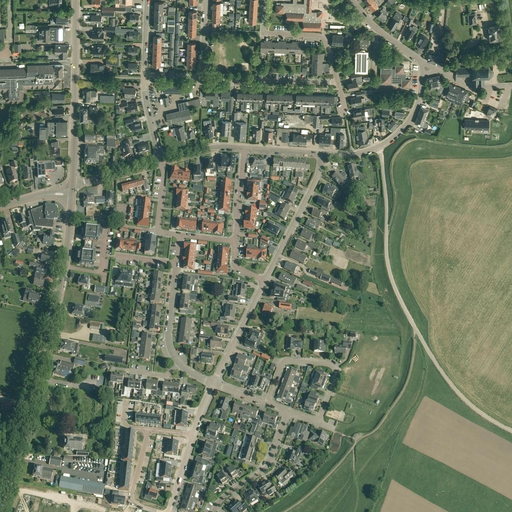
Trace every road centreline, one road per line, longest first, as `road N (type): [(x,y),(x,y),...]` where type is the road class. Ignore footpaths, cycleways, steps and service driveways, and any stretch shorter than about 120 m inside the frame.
road 1 (secondary): [(0,511),(62,279),(71,194)]
road 2 (secondary): [(72,183),(75,0)]
road 3 (residential): [(318,422),(333,365),(283,361),(266,403)]
road 4 (residential): [(321,153),(360,152),(394,136),(415,109),(423,76)]
road 5 (residential): [(265,281),(321,153)]
road 6 (residential): [(338,83),(322,38),(264,33),(265,0)]
road 7 (residential): [(338,83),(202,78)]
road 8 (residential): [(213,511),(267,464),(288,411)]
